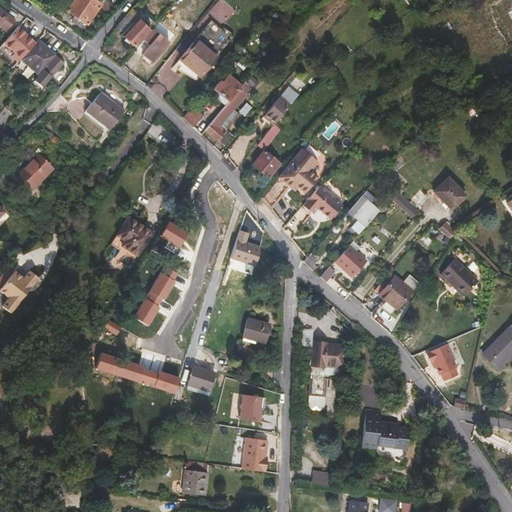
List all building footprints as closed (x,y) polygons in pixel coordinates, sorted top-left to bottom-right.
[(77,18),(86,24),(100,4),(97,2),(94,0),(72,0),(66,10),(74,16),(77,18)] [(15,20),(0,7),(0,26),(6,31),(15,20)] [(139,15),(132,8),(116,26),(123,33),(122,34),(126,38),(130,42),(136,48),(143,40),(143,39),(150,31),(136,19),(139,15)] [(196,37),(171,67),(197,81),(217,56),(232,38),(212,21),(197,38),(196,37)] [(37,42),(19,26),(5,41),(17,51),(14,54),(20,60),(37,42)] [(150,31),(143,39),(150,45),(143,54),(153,62),(169,42),(153,29),(150,31)] [(56,54),(39,39),(37,42),(20,60),(37,75),(56,54)] [(35,81),(41,87),(64,63),(57,56),(35,81)] [(229,101),(242,86),(228,75),(222,82),(220,80),(213,88),(220,94),(229,101)] [(249,77),(244,82),(250,88),(251,88),(256,83),(249,77)] [(225,105),(204,129),(219,141),(219,140),(227,131),(227,130),(221,125),(234,109),(247,94),(246,92),(250,88),(244,82),(242,86),(229,101),(225,105)] [(289,86),(280,96),(291,104),(299,95),(289,86)] [(125,110),(101,91),(86,111),(110,130),(125,110)] [(220,94),(217,98),(225,105),(229,101),(220,94)] [(291,104),(280,96),(264,116),(274,124),(291,104)] [(246,102),(239,111),(245,116),(252,107),(246,102)] [(473,104),(466,108),(472,116),(478,112),(473,104)] [(6,108),(0,114),(0,124),(4,129),(16,117),(6,108)] [(190,108),(182,117),(192,125),(200,116),(190,108)] [(221,125),(227,130),(240,114),(234,109),(221,125)] [(140,122),(133,117),(124,128),(131,133),(140,122)] [(274,124),(257,145),(262,149),(270,139),(279,128),(274,124)] [(227,131),(219,140),(225,145),(233,136),(227,131)] [(270,139),(262,149),(264,150),(272,141),(270,139)] [(62,169),(39,147),(36,151),(40,155),(17,178),(30,192),(54,168),(58,173),(62,169)] [(318,161),(302,149),(262,197),(271,208),(289,186),(292,182),(297,186),(304,193),(318,177),(310,170),(318,161)] [(280,164),(264,150),(252,165),(268,178),(280,164)] [(380,174),(374,180),(378,184),(384,178),(380,174)] [(464,195),(447,178),(434,191),(450,209),(464,195)] [(342,205),(319,186),(302,205),(312,214),(317,208),(330,219),(342,205)] [(375,198),(366,190),(361,195),(370,203),(375,198)] [(396,194),(392,199),(412,217),(417,212),(396,194)] [(40,234),(67,200),(60,195),(55,202),(50,198),(33,214),(41,221),(34,229),(40,234)] [(370,203),(361,195),(347,211),(354,217),(357,220),(350,227),(358,234),(365,226),(379,211),(370,203)] [(354,217),(347,211),(344,215),(351,220),(354,217)] [(152,232),(130,217),(118,235),(126,240),(123,245),(137,255),(152,232)] [(187,234),(168,222),(160,236),(168,241),(165,248),(177,256),(181,249),(179,247),(187,234)] [(445,222),(438,229),(446,236),(450,239),(455,231),(449,226),(445,222)] [(229,260),(255,266),(259,248),(244,244),(247,235),(238,233),(229,260)] [(366,261),(349,245),(334,261),(352,277),(366,261)] [(314,265),(320,258),(312,251),(304,261),(311,268),(314,265)] [(478,281),(455,258),(440,274),(453,286),(454,285),(464,295),(478,281)] [(164,266),(149,291),(160,299),(162,300),(174,281),(172,280),(176,273),(164,266)] [(319,276),(326,282),(336,272),(329,266),(319,276)] [(8,270),(0,279),(0,281),(4,284),(12,273),(8,270)] [(16,271),(0,290),(0,291),(9,298),(2,306),(11,314),(40,278),(30,271),(24,278),(16,271)] [(411,290),(394,276),(379,294),(396,308),(411,290)] [(454,285),(453,286),(463,296),(464,295),(454,285)] [(156,306),(160,299),(149,291),(133,317),(147,325),(158,307),(156,306)] [(104,327),(116,334),(120,327),(108,319),(104,327)] [(265,342),(270,325),(248,319),(243,336),(265,342)] [(498,370),(504,364),(502,362),(505,359),(507,361),(511,356),(511,323),(482,354),(498,370)] [(446,342),(426,352),(441,382),(461,373),(446,342)] [(342,367),(345,347),(325,345),(325,344),(315,343),(312,365),(323,366),(323,364),(342,367)] [(95,368),(117,375),(121,359),(100,353),(95,368)] [(121,359),(117,375),(145,384),(149,371),(142,369),(143,366),(121,359)] [(216,372),(193,364),(190,371),(186,384),(186,385),(210,393),(216,372)] [(190,371),(184,369),(180,382),(186,384),(190,371)] [(149,371),(145,384),(174,393),(179,377),(158,371),(157,373),(149,371)] [(322,411),(326,381),(310,379),(307,409),(322,411)] [(241,394),(237,418),(257,421),(258,414),(261,414),(263,397),(241,394)] [(464,400),(456,398),(454,406),(462,408),(464,400)] [(396,416),(397,413),(378,411),(379,409),(364,407),(359,445),(374,447),(374,444),(384,446),(384,442),(394,443),(394,446),(407,448),(411,418),(396,416)] [(245,436),(241,468),(265,471),(267,456),(265,456),(267,440),(245,436)] [(205,495),(208,463),(203,462),(186,460),(182,492),(205,495)] [(330,476),(330,473),(313,471),(311,484),(328,486),(330,476)] [(335,487),(336,477),(330,476),(328,486),(335,487)] [(82,481),(63,478),(59,507),(78,510),(82,481)] [(365,511),(367,502),(350,500),(348,511),(365,511)] [(401,511),(410,511),(411,504),(402,503),(401,511)]
